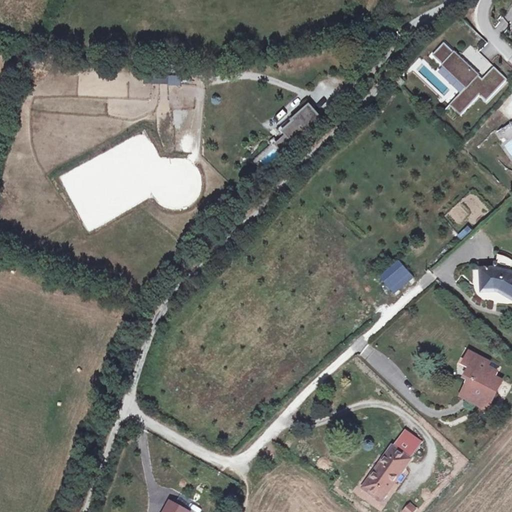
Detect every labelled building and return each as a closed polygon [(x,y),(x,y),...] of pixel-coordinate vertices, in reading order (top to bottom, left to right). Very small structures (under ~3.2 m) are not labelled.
[(494,26),(501,34),(511,26),(504,18),(494,26)] [(508,80),(495,67),(483,80),(445,44),(432,57),(466,88),(450,105),(461,116),(480,96),(487,102),(508,80)] [(180,85),(180,71),(143,71),(143,85),(180,85)] [(296,147),(323,122),(309,106),(293,120),(295,122),(283,132),(296,147)] [(283,139),(255,158),(261,166),(289,148),(283,139)] [(467,226),(457,235),(462,240),(472,230),(467,226)] [(394,295),(413,278),(398,260),(378,277),(394,295)] [(511,298),(511,273),(495,269),(482,270),(483,292),(496,291),(501,292),(511,298)] [(494,391),(498,382),(494,380),(498,372),(488,367),(490,364),(470,353),(464,365),(471,368),(466,377),(470,379),(462,395),(488,409),(497,393),(494,391)] [(382,500),(411,460),(407,457),(418,442),(405,432),(394,448),(393,447),(364,488),(382,500)] [(202,485),(194,482),(188,497),(195,500),(202,485)] [(188,511),(171,503),(165,511),(188,511)]
